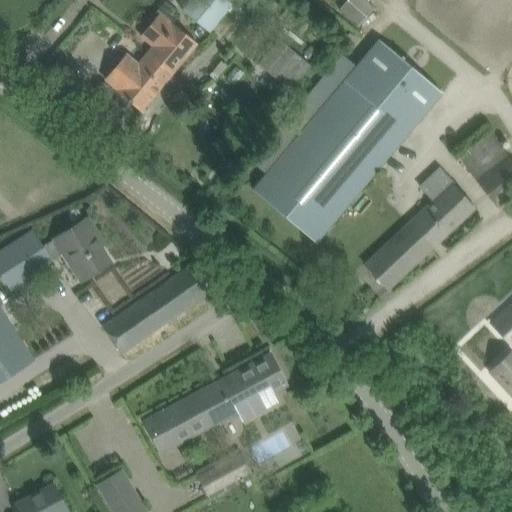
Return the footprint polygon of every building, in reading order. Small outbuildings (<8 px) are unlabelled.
[(232,6),(230,4),(224,0),(193,0),(185,11),(212,32),(232,6)] [(154,47),(148,54),(166,68),(167,67),(173,73),(199,44),(174,23),(181,15),(165,1),(157,12),(161,15),(142,36),(154,47)] [(139,7),(127,23),(140,33),(152,18),(139,7)] [(290,91),(311,66),(279,39),(258,64),(290,91)] [(315,241),(442,93),(379,40),(253,188),(315,241)] [(141,111),(173,73),(167,67),(166,68),(148,54),(139,65),(127,55),(106,80),(118,91),(117,91),(141,111)] [(511,162),(496,142),(465,167),(496,207),(511,194),(511,162)] [(379,250),(364,264),(388,289),(475,208),(454,185),(455,184),(442,170),(421,189),(432,201),(379,250)] [(87,217),(70,228),(54,238),(54,239),(43,246),(33,231),(0,252),(0,272),(10,289),(53,262),(52,261),(64,253),(82,281),(110,263),(93,235),(97,232),(87,217)] [(121,353),(218,286),(198,260),(102,326),(121,353)] [(511,304),(492,323),(511,344),(511,343),(511,304)] [(0,381),(33,360),(0,308),(0,381)] [(511,353),(491,372),(511,394),(511,353),(511,354),(511,353)] [(270,355),(144,421),(160,451),(236,411),(242,423),(277,404),(271,392),(286,384),(270,355)] [(238,448),(196,471),(211,499),(254,476),(238,448)] [(147,511),(120,468),(97,483),(114,511),(147,511)] [(54,486),(16,506),(19,511),(68,511),(64,503),(54,486)]
